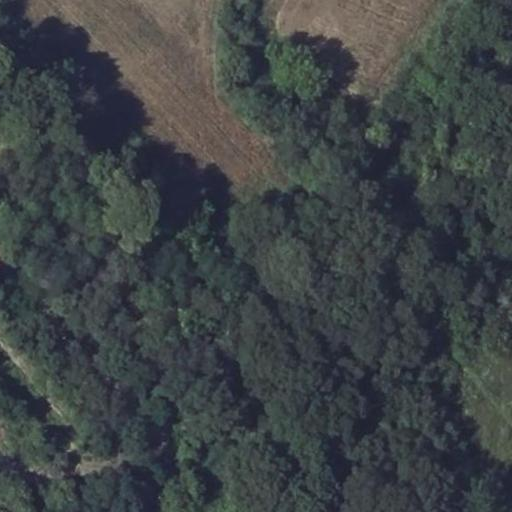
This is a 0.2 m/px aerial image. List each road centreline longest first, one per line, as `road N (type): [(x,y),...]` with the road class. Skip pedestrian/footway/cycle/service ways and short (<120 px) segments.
road 1 (track): [(0,463),(27,475),(125,469),(201,393)]
road 2 (track): [(284,0),(276,25),(285,52),(370,105)]
